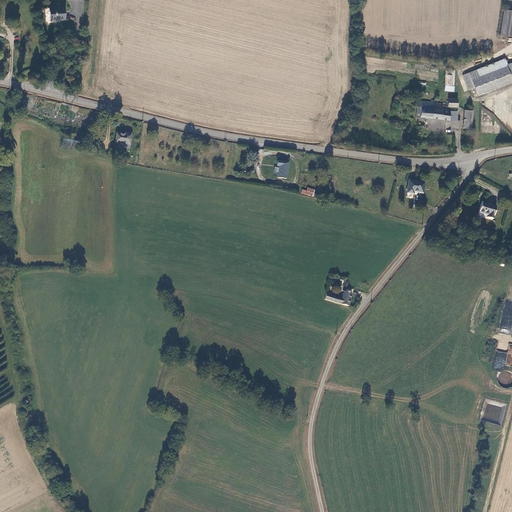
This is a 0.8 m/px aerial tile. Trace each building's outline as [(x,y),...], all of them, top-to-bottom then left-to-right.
[(59,17),(65,17),(64,6),(49,6),(50,19),(59,18),(59,17)] [(511,35),(511,9),(504,8),(500,33),(511,35)] [(477,68),(480,76),(507,65),(506,64),(504,58),(477,68)] [(511,77),(510,73),(507,65),(480,76),(472,79),(475,87),(477,93),(511,79),(511,77)] [(480,76),(477,68),(464,73),(470,89),(475,87),(472,79),(480,76)] [(446,69),(445,90),(452,90),(453,69),(446,69)] [(458,105),(458,97),(449,97),(448,105),(443,105),(443,102),(420,100),(418,116),(456,120),(457,111),(450,110),(450,106),(458,105)] [(466,109),(465,128),(473,128),(474,109),(466,109)] [(120,147),(127,149),(130,131),(123,130),(123,134),(114,132),(113,141),(120,142),(120,147)] [(444,135),(427,134),(427,142),(443,143),(444,135)] [(288,161),(274,159),(272,174),(278,175),(277,177),(286,178),(288,161)] [(424,194),(426,182),(409,179),(406,193),(414,194),(414,192),(424,194)] [(313,197),(315,189),(307,187),(306,191),(302,189),(301,193),(313,197)] [(477,214),(492,218),(495,205),(481,200),(477,214)] [(331,292),(325,291),(323,298),(348,305),(350,292),(343,290),(341,297),(330,295),(331,292)] [(495,351),(493,369),(504,370),(506,352),(495,351)]
